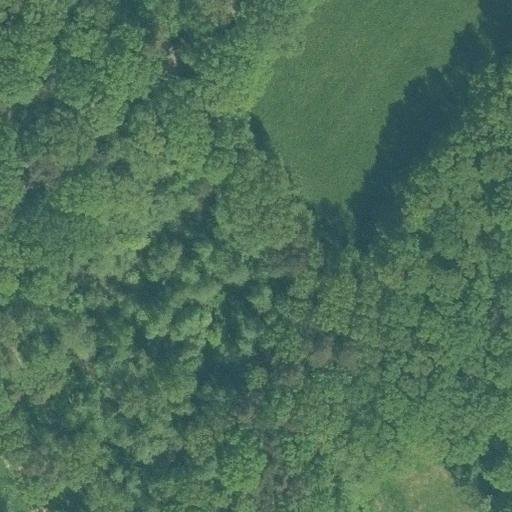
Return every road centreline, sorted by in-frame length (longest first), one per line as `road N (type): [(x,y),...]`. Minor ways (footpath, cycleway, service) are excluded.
road 1 (track): [(137,86),(0,204)]
road 2 (track): [(225,0),(137,86)]
